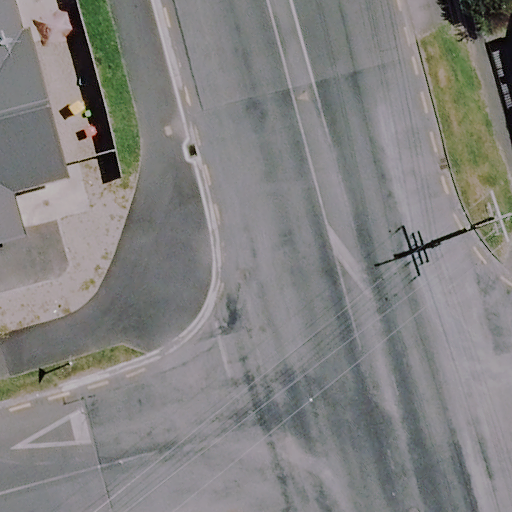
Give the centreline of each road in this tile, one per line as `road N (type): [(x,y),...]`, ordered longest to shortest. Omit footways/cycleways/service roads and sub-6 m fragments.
road 1 (residential): [(282,0),(382,390)]
road 2 (residential): [(0,498),(382,390)]
